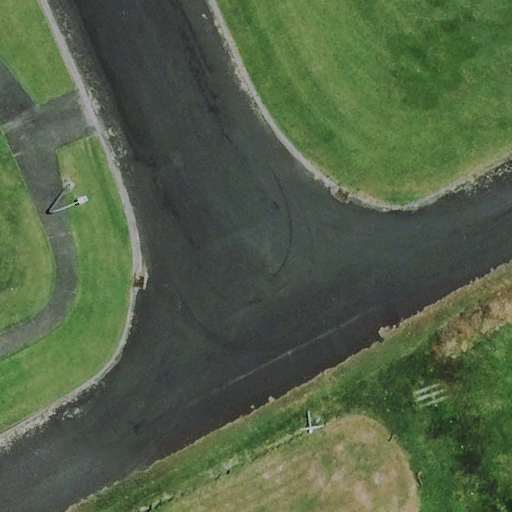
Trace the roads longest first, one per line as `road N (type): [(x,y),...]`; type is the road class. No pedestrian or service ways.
road 1 (residential): [(128,0),(277,346)]
road 2 (residential): [(0,499),(277,346)]
road 3 (residential): [(277,346),(511,219)]
